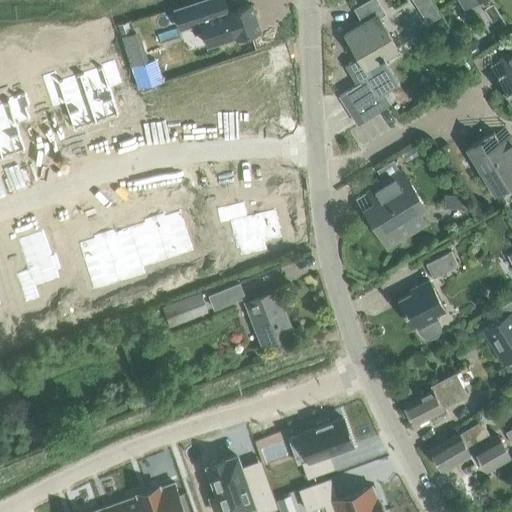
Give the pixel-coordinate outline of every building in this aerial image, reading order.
[(227,0),(200,0),(177,8),(178,12),(183,26),(192,23),(199,21),(207,45),(222,40),(223,42),(259,31),(251,4),(231,11),(227,0)] [(360,83),(340,96),(357,124),(389,103),(382,92),(396,84),(381,58),(384,56),(383,55),(396,47),(378,15),(383,12),(376,0),(371,0),(356,9),(364,23),(344,34),(354,51),(356,50),(360,56),(348,63),(360,83)] [(431,2),(419,9),(427,22),(438,15),(431,2)] [(511,51),(502,57),(509,68),(497,76),(511,101),(511,51)] [(103,74),(82,81),(96,123),(97,123),(119,115),(109,88),(122,84),(113,60),(100,65),(103,74)] [(57,79),(44,84),(52,108),(64,104),(73,131),(96,123),(82,81),(60,88),(57,79)] [(10,109),(0,112),(0,151),(2,159),(3,158),(25,151),(16,123),(28,119),(20,95),(6,100),(10,109)] [(511,136),(501,143),(493,131),(466,147),(494,193),(511,182),(511,136)] [(375,201),(363,209),(388,247),(426,222),(419,211),(425,207),(408,180),(407,180),(400,169),(399,170),(392,159),(376,170),(383,180),(368,190),(375,201)] [(243,201),(216,208),(220,222),(229,220),(235,248),(239,248),(240,255),(266,249),(264,241),(282,237),(280,228),(281,228),(280,226),(279,226),(278,219),(279,219),(278,217),(277,217),(275,208),(247,215),(243,201)] [(164,213),(153,216),(167,260),(193,252),(180,210),(165,215),(164,213)] [(143,222),(129,227),(142,268),(167,260),(153,216),(142,220),(143,222)] [(114,229),(103,232),(117,276),(142,268),(129,227),(115,231),(114,229)] [(26,268),(14,272),(22,296),(35,291),(32,280),(56,272),(42,230),(16,239),(26,268)] [(93,238),(78,243),(91,285),(117,276),(103,232),(92,236),(93,238)] [(425,264),(432,278),(457,265),(448,246),(434,253),(437,258),(425,264)] [(412,326),(415,324),(418,332),(421,335),(425,337),(429,337),(434,336),(437,334),(440,329),(440,325),(439,321),(435,314),(444,309),(428,279),(410,289),(411,293),(398,299),(412,326)] [(185,280),(175,284),(178,295),(189,292),(185,280)] [(175,284),(165,287),(168,298),(178,295),(175,284)] [(239,285),(209,296),(214,309),(244,298),(239,285)] [(245,302),(263,346),(293,334),(276,290),(245,302)] [(208,312),(200,291),(161,306),(169,327),(208,312)] [(133,293),(123,296),(127,308),(137,304),(133,293)] [(123,296),(113,299),(117,311),(127,308),(123,296)] [(498,321),(483,330),(503,362),(511,357),(511,299),(492,311),(498,321)] [(428,417),(432,425),(450,416),(445,408),(468,396),(455,373),(430,386),(432,389),(405,403),(415,424),(428,417)] [(301,431),(299,432),(308,459),(302,461),(307,476),(319,472),(318,469),(333,464),(329,453),(331,452),(331,453),(332,453),(332,452),(335,451),(338,450),(338,451),(339,450),(339,449),(352,445),(342,416),(339,417),(337,417),(337,418),(335,419),(334,419),(333,419),(332,419),(332,420),(330,421),(329,421),(328,417),(316,422),(317,425),(316,426),(314,426),(312,426),(312,427),(310,428),(308,428),(307,428),(307,429),(305,430),(303,430),(303,429),(301,430),(301,431)] [(475,460),(480,456),(489,470),(511,455),(499,435),(493,439),(482,420),(433,453),(444,472),(471,454),(475,460)] [(210,464),(207,465),(218,494),(210,497),(215,511),(216,511),(223,510),(223,509),(224,511),(228,511),(251,504),(254,511),(259,511),(272,507),(260,472),(244,478),(240,466),(235,455),(234,455),(226,458),(224,459),(223,458),(217,460),(209,463),(210,464)] [(312,484),(299,488),(307,509),(324,503),(327,511),(378,511),(383,510),(383,509),(380,502),(379,499),(377,500),(371,485),(336,497),(334,498),(332,493),(327,479),(312,484)] [(149,488),(147,488),(155,511),(184,511),(174,482),(159,487),(158,484),(156,485),(149,488)] [(135,496),(123,500),(127,511),(155,511),(147,488),(146,489),(139,491),(136,492),(137,495),(135,496)] [(295,511),(289,494),(278,498),(277,499),(281,511),(295,511)] [(101,507),(98,508),(99,511),(127,511),(123,500),(108,505),(101,507)]
